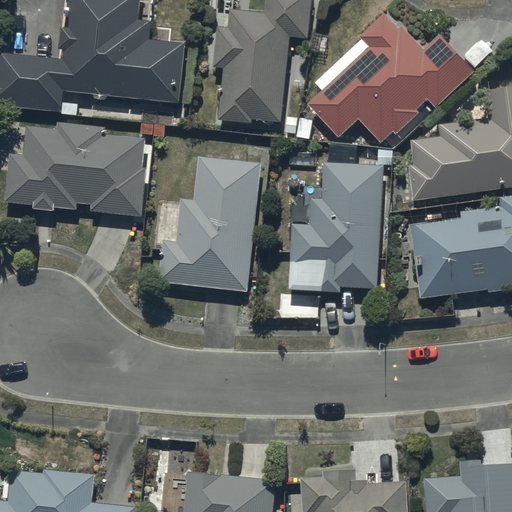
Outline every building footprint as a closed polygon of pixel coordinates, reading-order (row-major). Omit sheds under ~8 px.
[(64,66),(2,60),(0,78),(0,112),(64,119),(66,96),(180,107),(185,50),(151,46),(152,31),(139,29),(141,0),(72,0),(69,37),(63,37),(62,57),(65,57),(64,66)] [(311,0),(265,0),(264,21),(230,18),(228,36),(219,35),(215,74),(226,75),(221,129),(250,131),(250,125),(283,128),(291,45),(307,46),(311,0)] [(368,53),(308,112),(339,144),(358,125),(382,150),(393,138),(396,141),(419,119),(416,116),(427,105),(437,115),(474,79),(439,43),(425,57),(403,34),(400,37),(385,22),(361,45),(368,53)] [(511,94),(484,98),(487,127),(441,132),(442,143),(413,146),(415,172),(410,172),(414,204),(511,194),(511,94)] [(26,160),(12,159),(8,209),(37,211),(36,216),(57,217),(57,213),(78,215),(78,209),(94,210),(93,218),(144,222),(148,174),(144,173),(146,145),(107,142),(107,133),(60,130),(60,136),(28,133),(26,160)] [(262,169),(200,163),(195,207),(182,206),(177,248),(165,247),(160,288),(248,298),(262,169)] [(384,172),(324,169),(322,206),(312,206),(311,234),(292,233),(290,275),(319,276),(318,300),(341,301),(341,294),(380,295),(384,172)] [(462,226),(412,232),(421,306),(511,294),(511,200),(502,202),(503,212),(461,218),(462,226)] [(462,483),(425,485),(426,511),(511,511),(511,473),(483,475),(483,469),(461,470),(462,483)] [(324,483),(302,484),(303,511),(409,511),(409,489),(370,490),(370,486),(358,487),(357,474),(324,475),(324,483)] [(0,506),(0,511),(135,511),(94,508),(96,479),(47,475),(46,480),(13,477),(10,508),(0,506)] [(190,479),(189,482),(186,511),(276,511),(279,488),(190,479)]
